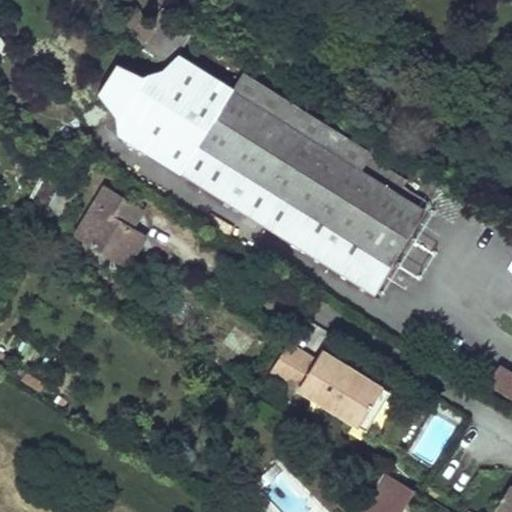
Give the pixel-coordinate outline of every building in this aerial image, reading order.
[(131,33),(144,48),(172,15),(163,10),(151,26),(145,20),(131,33)] [(172,15),(162,27),(185,42),(194,29),(172,15)] [(119,140),(369,296),(422,212),(409,204),(415,195),(362,163),(357,172),(251,105),(175,58),(185,42),(162,27),(144,48),(140,52),(165,68),(142,75),(117,67),(99,97),(115,120),(119,140)] [(357,172),(362,163),(256,97),(251,105),(357,172)] [(62,181),(41,158),(28,180),(38,186),(28,205),(43,214),(58,187),(62,181)] [(58,187),(43,214),(59,221),(73,195),(58,187)] [(104,188),(75,236),(126,268),(145,237),(131,228),(142,211),(104,188)] [(289,349),(270,377),(354,434),(379,395),(360,383),(355,390),(347,385),(352,377),(323,358),(316,367),(289,349)] [(511,374),(501,368),(489,388),(511,401),(511,374)] [(360,383),(352,377),(347,385),(355,390),(360,383)] [(379,395),(354,434),(363,440),(388,402),(379,395)] [(354,469),(340,490),(347,495),(360,472),(354,469)] [(399,511),(413,490),(388,474),(363,511),(399,511)] [(511,511),(511,492),(508,493),(496,511),(511,511)]
